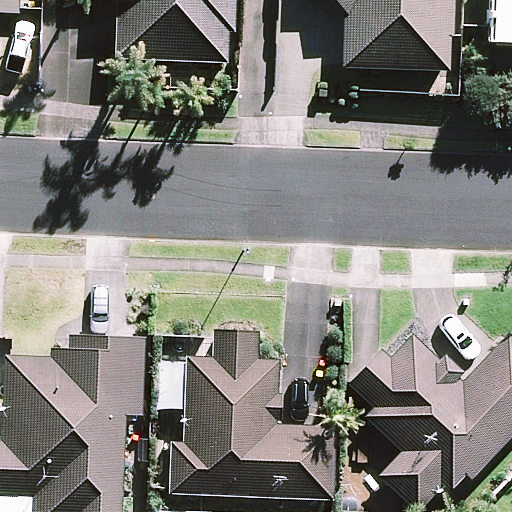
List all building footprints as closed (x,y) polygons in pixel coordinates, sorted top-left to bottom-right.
[(0,0),(0,21),(25,23),(25,0),(0,0)] [(123,0),(121,68),(231,72),(233,0),(123,0)] [(350,23),(348,76),(455,80),(457,0),(309,0),(310,1),(330,1),(350,23)] [(511,0),(496,0),(494,53),(511,53),(511,0)] [(470,483),(476,489),(511,450),(511,342),(467,391),(463,387),(469,381),(448,362),(442,368),(417,344),(396,367),(386,358),(353,393),(379,417),(370,426),(406,459),(383,483),(413,511),(430,511),(445,496),(452,503),(470,483)] [(17,364),(9,364),(7,449),(0,448),(0,504),(36,506),(35,511),(126,511),(129,426),(148,426),(150,345),(75,344),(74,357),(56,357),(56,365),(17,364)] [(285,368),(191,365),(189,450),(176,449),(174,501),(340,507),(342,433),(283,431),(285,368)]
